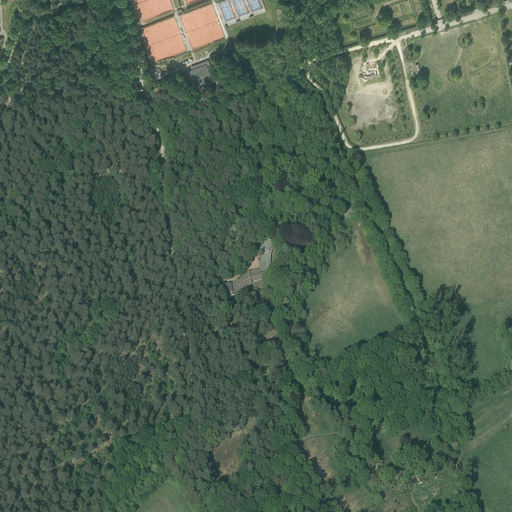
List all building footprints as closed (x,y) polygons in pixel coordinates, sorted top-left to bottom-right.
[(456,0),(448,0),(451,10),(458,8),(456,0)] [(351,23),(339,25),(340,34),(353,31),(351,23)] [(190,66),(191,70),(188,71),(192,81),(192,80),(194,85),(199,83),(200,85),(204,84),(203,81),(205,80),(206,81),(210,80),(210,78),(212,77),(210,71),(212,70),(208,60),(190,66)] [(213,74),(215,78),(216,77),(219,86),(224,84),(221,75),(220,71),(213,74)] [(261,246),(259,253),(260,253),(260,260),(262,260),(262,266),(269,266),(270,256),(268,255),(271,247),(274,248),(276,244),(266,240),(265,243),(264,247),(261,246)] [(249,272),(248,272),(248,273),(250,282),(252,281),(252,279),(257,277),(258,279),(266,277),(265,273),(271,272),(271,269),(270,269),(270,266),(269,266),(262,266),(261,271),(259,272),(259,271),(255,272),(254,271),(249,272)] [(224,286),(222,286),(222,288),(223,292),(225,294),(226,294),(226,295),(226,296),(233,295),(243,288),(243,287),(250,282),(248,273),(237,282),(236,281),(230,285),(225,286),(224,286)] [(376,430),(365,433),(366,439),(377,436),(376,430)]
